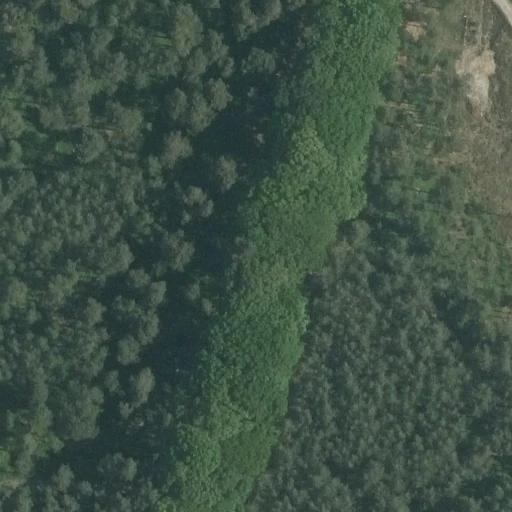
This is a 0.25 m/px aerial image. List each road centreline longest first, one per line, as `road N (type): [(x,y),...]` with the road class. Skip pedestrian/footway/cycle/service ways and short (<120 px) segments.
road 1 (track): [(362,0),(197,511)]
road 2 (track): [(0,478),(202,497)]
